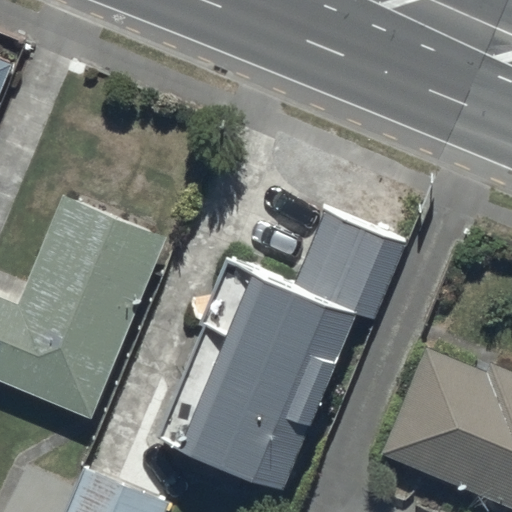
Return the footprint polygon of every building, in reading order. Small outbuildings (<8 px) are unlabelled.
[(0,88),(11,61),(0,56),(0,88)] [(162,231),(59,190),(17,300),(0,292),(0,377),(90,413),(162,231)] [(295,281),(221,250),(157,431),(275,479),(352,309),(376,318),(405,240),(325,207),(295,281)] [(486,368),(421,341),(379,450),(511,503),(511,368),(490,360),(486,368)] [(159,511),(165,498),(80,464),(60,511),(159,511)]
